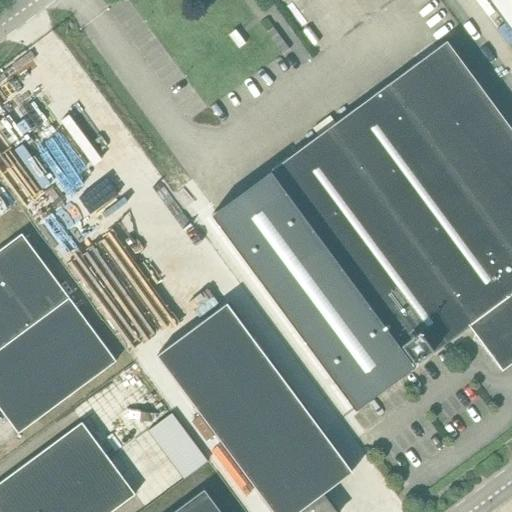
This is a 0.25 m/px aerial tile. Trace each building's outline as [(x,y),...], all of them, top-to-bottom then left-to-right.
[(511,0),(485,0),(511,36),(511,0)] [(271,171),(212,215),(355,410),(415,366),(473,323),(481,334),(478,336),(492,354),(495,353),(503,364),(511,357),(511,130),(447,42),(271,171)] [(0,206),(0,218),(14,208),(8,199),(0,206)] [(0,250),(0,408),(18,434),(116,361),(22,234),(0,250)] [(157,356),(273,511),(335,511),(322,494),(352,472),(227,304),(157,356)] [(0,511),(35,511),(109,458),(82,422),(0,482),(0,511)] [(109,458),(35,511),(111,511),(135,495),(109,458)] [(221,511),(206,491),(176,511),(221,511)]
